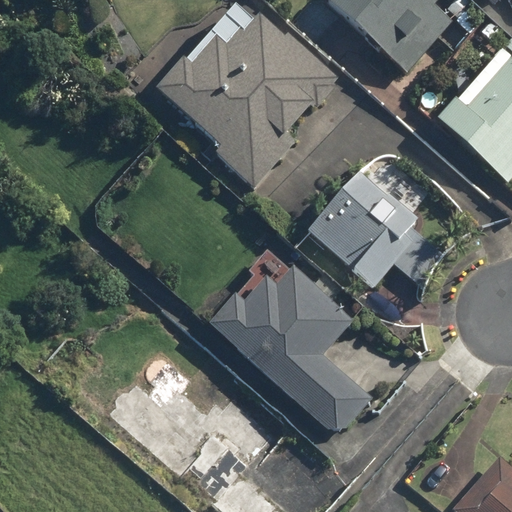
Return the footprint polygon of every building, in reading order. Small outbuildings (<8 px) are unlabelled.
[(321,0),(316,7),(402,79),(447,26),(429,12),(436,3),(432,0),(321,0)] [(511,0),(480,0),(492,9),(499,0),(511,0)] [(297,147),(285,136),(311,108),(315,111),(336,88),(283,39),(279,43),(250,17),(216,54),(207,46),(182,73),(177,69),(149,99),(254,194),(297,147)] [(511,69),(495,56),(451,109),(446,106),(430,126),(505,189),(511,180),(511,69)] [(417,291),(443,259),(409,232),(416,223),(353,173),(301,238),(369,292),(388,268),(417,291)] [(240,307),(232,301),(204,334),(335,445),(371,404),(320,361),(350,326),(287,273),(268,295),(258,286),(240,307)] [(167,359),(138,394),(129,387),(103,418),(215,511),(278,511),(239,479),(272,439),(216,391),(202,408),(184,393),(194,381),(167,359)] [(511,511),(511,477),(496,463),(451,511),(511,511)]
